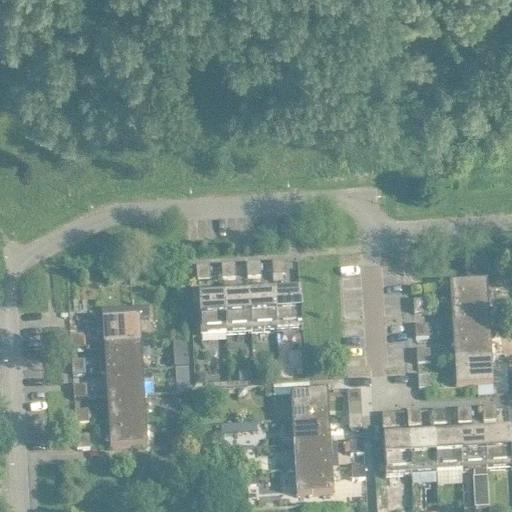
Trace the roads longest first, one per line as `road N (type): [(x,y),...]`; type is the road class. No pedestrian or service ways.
road 1 (residential): [(20,511),(6,307),(9,273),(21,258),(115,210),(339,196),(358,206),(374,230)]
road 2 (residential): [(374,230),(380,400)]
road 3 (residential): [(374,230),(511,222)]
